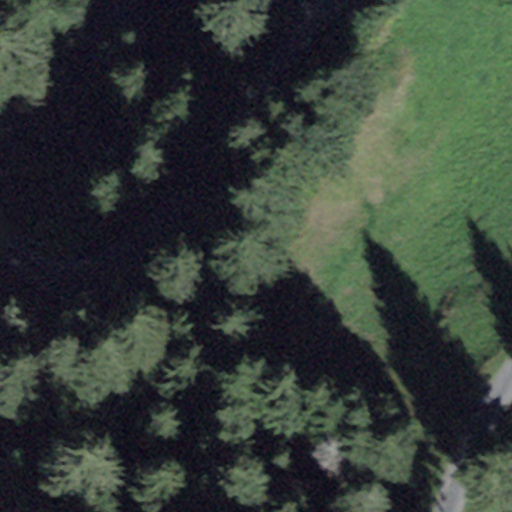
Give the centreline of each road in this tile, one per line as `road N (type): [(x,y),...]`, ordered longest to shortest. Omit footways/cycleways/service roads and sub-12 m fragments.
road 1 (unclassified): [(349,0),(42,258),(0,223)]
road 2 (unclassified): [(441,511),(472,435),(511,383)]
